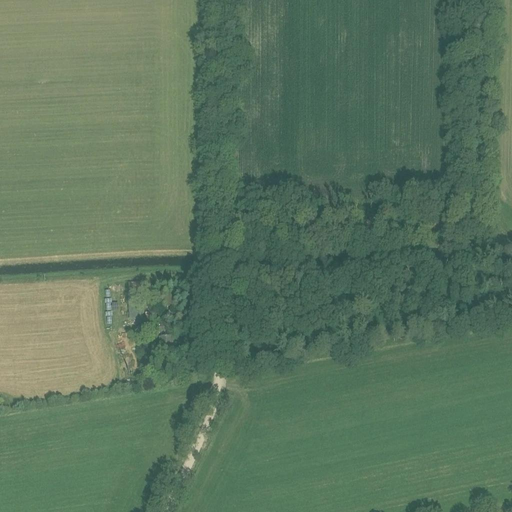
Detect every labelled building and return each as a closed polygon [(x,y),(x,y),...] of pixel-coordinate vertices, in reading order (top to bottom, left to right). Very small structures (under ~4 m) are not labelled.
[(144,309),(150,295),(137,290),(132,304),(144,309)] [(166,309),(178,308),(176,291),(165,292),(166,309)] [(149,308),(150,321),(158,320),(157,308),(149,308)] [(160,325),(160,329),(161,352),(173,352),(173,339),(168,339),(168,331),(170,331),(170,325),(160,325)] [(210,428),(216,429),(218,416),(213,415),(210,428)]
